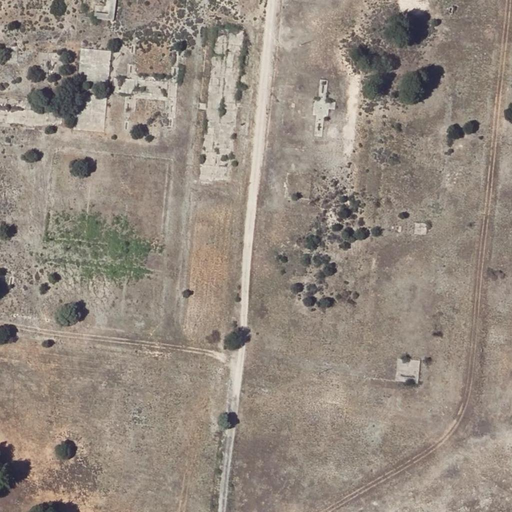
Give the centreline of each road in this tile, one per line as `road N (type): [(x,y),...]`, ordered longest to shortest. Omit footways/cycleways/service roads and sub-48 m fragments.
road 1 (track): [(273,0),(223,511)]
road 2 (track): [(0,327),(240,357)]
